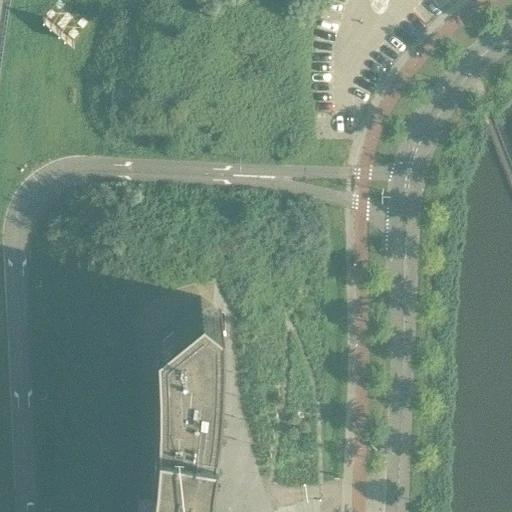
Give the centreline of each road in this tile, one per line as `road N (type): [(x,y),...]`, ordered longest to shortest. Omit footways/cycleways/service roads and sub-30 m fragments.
road 1 (motorway): [(27,511),(15,261),(34,192),(87,167),(250,173)]
road 2 (tertiary): [(398,511),(405,285)]
road 3 (tertiary): [(508,36),(478,48),(442,83),(408,137),(399,170)]
road 4 (motorway): [(250,173),(362,206),(382,220),(394,248)]
road 5 (tertiary): [(422,163),(445,115),(508,36)]
road 6 (motorway): [(250,173),(399,170)]
road 7 (tertiary): [(405,285),(422,163)]
